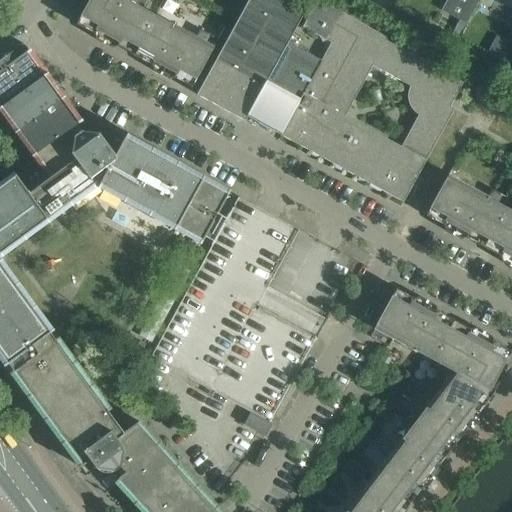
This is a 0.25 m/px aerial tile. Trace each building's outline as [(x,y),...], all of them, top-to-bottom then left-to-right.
[(90,0),(77,25),(96,35),(98,30),(108,36),(103,44),(105,45),(111,35),(121,40),(117,47),(152,66),(153,71),(160,75),(162,76),(168,66),(177,71),(174,78),(192,88),(219,40),(200,30),(196,38),(143,10),(148,0),(90,0)] [(288,43),(304,14),(277,0),(249,0),(226,44),(197,95),(245,122),(248,116),(260,122),(259,125),(269,130),(270,128),(282,134),(281,136),(403,203),(422,168),(425,164),(455,109),(451,107),(463,83),(386,41),(388,39),(318,0),(313,10),(303,28),(332,43),(322,61),(288,43)] [(447,0),(442,11),(467,24),(479,0),(447,0)] [(127,136),(125,139),(114,133),(107,145),(100,135),(82,132),(77,126),(82,123),(24,44),(0,61),(0,68),(2,71),(0,72),(0,108),(18,133),(38,161),(17,176),(50,221),(98,186),(202,244),(208,234),(212,237),(223,217),(218,215),(230,193),(127,136)] [(481,101),(485,103),(487,107),(497,101),(497,88),(487,83),(476,89),(476,101),(481,101)] [(0,186),(0,357),(7,366),(9,365),(14,371),(12,373),(13,374),(33,359),(29,355),(35,350),(32,346),(52,331),(0,259),(0,257),(50,221),(17,176),(16,175),(0,186)] [(492,190),(488,198),(448,176),(426,216),(444,226),(445,231),(454,236),(460,226),(469,231),(466,238),(501,257),(505,251),(511,254),(511,211),(506,209),(511,200),(492,190)] [(403,511),(422,487),(428,487),(434,479),(425,471),(432,462),(438,467),(462,436),(468,435),(474,427),(465,420),(471,411),(477,416),(490,399),(487,397),(499,376),(499,375),(511,353),(493,342),(489,349),(480,344),(478,342),(468,337),(472,331),(437,312),(436,306),(426,301),(421,311),(411,306),(415,299),(396,289),(374,329),(370,338),(388,348),(393,339),(445,368),(434,383),(442,389),(415,423),(407,417),(394,434),(402,440),(375,475),(367,469),(366,471),(356,484),(354,486),(362,492),(346,511),(403,511)] [(116,482),(143,511),(221,511),(218,509),(139,422),(124,433),(108,412),(111,411),(58,339),(56,341),(51,334),(53,332),(52,331),(32,346),(35,350),(29,355),(33,359),(13,374),(81,468),(91,461),(97,470),(115,473),(120,478),(116,482)] [(414,380),(402,396),(411,403),(423,387),(414,380)] [(266,438),(273,425),(270,423),(251,413),(244,425),(266,438)] [(342,473),(356,484),(366,471),(352,461),(342,473)]
